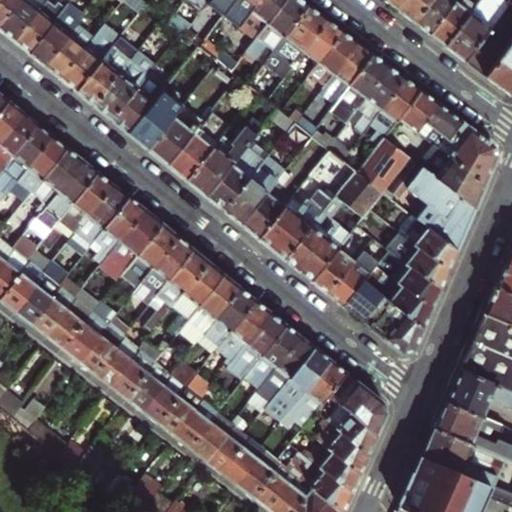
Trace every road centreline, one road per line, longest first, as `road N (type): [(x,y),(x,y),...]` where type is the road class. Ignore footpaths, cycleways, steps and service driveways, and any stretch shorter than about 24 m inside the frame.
road 1 (residential): [(418,398),(0,59)]
road 2 (tertiary): [(511,170),(418,398)]
road 3 (residential): [(344,0),(511,123)]
road 4 (tertiary): [(418,398),(367,511)]
